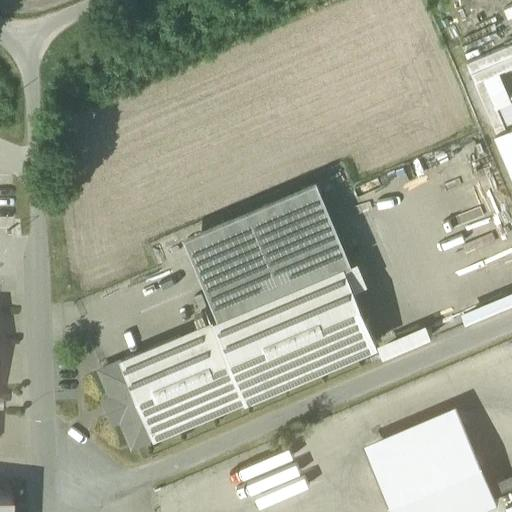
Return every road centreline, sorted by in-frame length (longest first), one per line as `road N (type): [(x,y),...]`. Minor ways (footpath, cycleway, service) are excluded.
road 1 (unclassified): [(54,511),(26,35)]
road 2 (unclassified): [(75,511),(511,328)]
